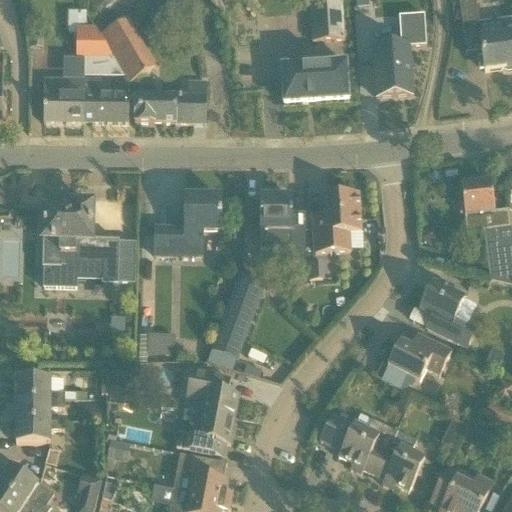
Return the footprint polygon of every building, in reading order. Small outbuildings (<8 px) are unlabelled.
[(98,0),(106,12),(125,0),(98,0)] [(310,0),(312,44),(345,42),(343,10),(355,9),(354,0),(310,0)] [(479,27),(475,0),(458,0),(462,29),(479,27)] [(399,20),(401,49),(373,51),(376,101),(412,99),(409,50),(426,49),(424,18),(399,20)] [(130,82),(130,85),(157,69),(127,20),(101,35),(117,61),(130,82)] [(505,39),(480,43),(484,74),(511,70),(511,22),(502,23),(505,39)] [(117,61),(101,35),(99,37),(94,28),(76,28),(76,60),(84,60),(117,61)] [(117,61),(84,60),(84,78),(124,78),(129,86),(130,85),(130,82),(117,61)] [(346,67),(314,69),(282,71),(285,107),(348,103),(346,67)] [(44,126),(83,127),(84,82),(44,81),(44,126)] [(101,82),(84,82),(83,127),(129,127),(129,100),(101,99),(101,82)] [(207,129),(207,85),(188,84),(188,98),(177,98),(177,100),(135,99),(135,128),(207,129)] [(482,217),(490,278),(491,285),(511,289),(511,231),(511,228),(510,213),(495,214),(491,186),(461,190),(463,205),(459,207),(460,218),(465,218),(465,219),(482,217)] [(359,198),(326,200),(327,218),(313,219),(315,257),(350,255),(349,235),(361,235),(359,198)] [(222,201),(185,200),(185,233),(156,232),(155,260),(202,260),(203,237),(219,237),(219,221),(221,221),(222,201)] [(261,201),(261,234),(261,252),(291,252),(291,257),(305,257),(306,216),(292,216),(292,201),(261,201)] [(120,247),(120,244),(90,243),(92,210),(87,209),(85,207),(79,207),(76,209),(71,209),(71,216),(44,215),(43,270),(42,291),(74,292),(76,266),(102,267),(102,287),(118,288),(119,270),(120,247)] [(308,265),(308,282),(322,283),(323,265),(308,265)] [(240,278),(212,354),(237,363),(265,288),(240,278)] [(457,348),(467,328),(455,322),(467,299),(450,291),(449,295),(434,288),(420,315),(432,321),(427,333),(457,348)] [(141,337),(141,355),(174,356),(175,338),(141,337)] [(418,339),(411,352),(400,346),(387,372),(419,387),(426,373),(440,380),(452,355),(424,342),(418,339)] [(204,405),(201,417),(235,423),(240,398),(228,396),(230,383),(191,375),(186,401),(204,405)] [(17,381),(16,403),(65,404),(65,403),(65,396),(51,396),(51,382),(17,381)] [(511,385),(501,385),(496,390),(497,398),(502,403),(511,402),(511,385)] [(76,396),(65,396),(65,403),(88,403),(87,395),(76,395),(76,396)] [(65,404),(16,403),(16,425),(51,426),(50,425),(51,412),(65,412),(65,404)] [(101,409),(85,409),(85,424),(101,424),(101,409)] [(222,461),(225,447),(230,448),(235,423),(201,417),(199,429),(182,425),(179,438),(185,439),(182,453),(222,461)] [(372,424),(366,436),(355,430),(354,431),(333,420),(321,445),(342,456),(339,462),(358,471),(356,476),(361,478),(363,474),(374,479),(395,435),(372,424)] [(65,425),(50,425),(51,426),(16,425),(16,447),(50,448),(50,434),(65,434),(65,425)] [(88,428),(81,433),(88,442),(95,437),(88,428)] [(395,435),(374,479),(385,484),(383,489),(388,492),(390,487),(409,496),(417,480),(424,483),(431,468),(424,465),(425,464),(411,457),(416,446),(395,435)] [(108,461),(106,461),(106,474),(113,475),(115,463),(126,465),(129,449),(111,445),(108,461)] [(180,458),(173,493),(173,494),(230,505),(232,495),(224,494),(226,482),(224,482),(227,467),(180,458)] [(38,489),(38,488),(10,469),(0,484),(0,489),(34,511),(40,511),(42,509),(45,510),(53,498),(38,489)] [(446,473),(430,507),(440,511),(480,511),(488,498),(494,487),(477,479),(472,490),(458,483),(460,480),(446,473)] [(78,495),(82,496),(98,501),(102,485),(83,479),(78,495)] [(106,485),(102,501),(109,504),(112,505),(115,498),(115,492),(112,488),(106,485)] [(34,511),(0,489),(0,511),(34,511)] [(154,489),(154,490),(152,505),(170,509),(169,511),(228,511),(230,505),(173,494),(173,493),(154,489)]
